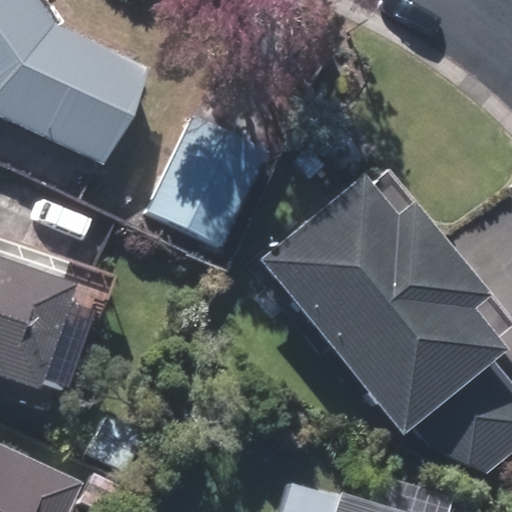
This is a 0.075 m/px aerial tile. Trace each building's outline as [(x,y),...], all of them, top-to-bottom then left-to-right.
[(0,0),(0,115),(113,169),(157,74),(68,31),(46,0),(0,0)] [(259,156),(183,126),(143,224),(219,255),(259,156)] [(361,174),(241,270),(383,447),(404,430),(460,500),(511,458),(511,404),(482,367),(503,350),(361,174)] [(0,369),(40,384),(77,281),(0,254),(0,369)] [(0,511),(84,511),(85,511),(64,503),(72,488),(0,453),(0,511)]
